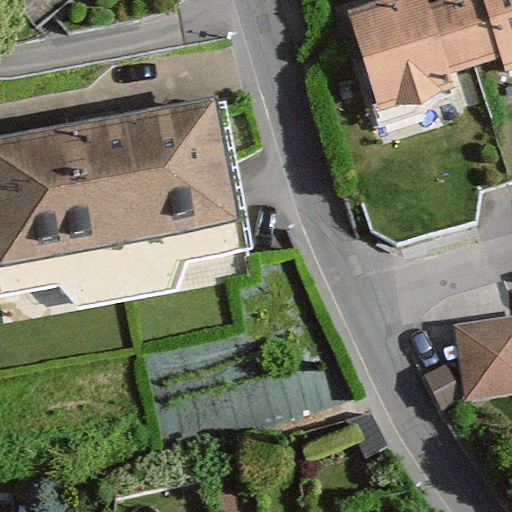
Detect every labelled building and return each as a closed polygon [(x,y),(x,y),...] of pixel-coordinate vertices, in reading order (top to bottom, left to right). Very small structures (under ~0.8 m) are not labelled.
[(480,64),(459,2),(427,13),(422,0),(406,0),(358,17),(391,115),(458,92),(452,74),(480,64)] [(511,0),(465,0),(459,2),(480,64),(508,55),(511,66),(511,0)] [(219,111),(0,151),(0,208),(10,264),(239,223),(219,111)] [(0,295),(70,284),(73,306),(246,278),(239,234),(0,272),(0,295)] [(511,322),(464,327),(470,399),(511,395),(511,322)]
